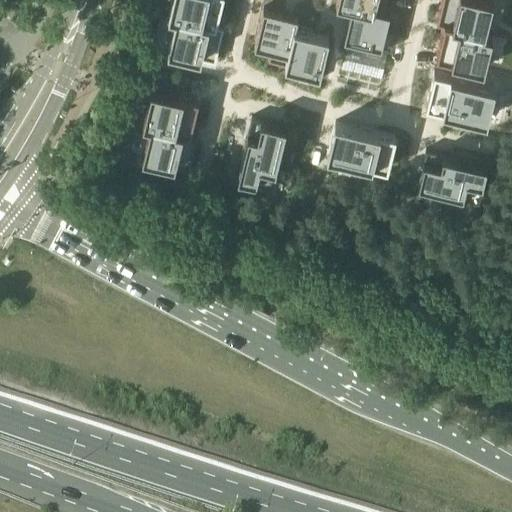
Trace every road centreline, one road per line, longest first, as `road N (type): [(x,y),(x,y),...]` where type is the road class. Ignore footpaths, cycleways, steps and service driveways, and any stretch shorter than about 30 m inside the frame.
road 1 (primary): [(511,470),(0,205)]
road 2 (primary): [(279,511),(0,419)]
road 3 (tertiary): [(0,192),(57,102),(85,0)]
road 4 (tertiary): [(84,0),(0,135)]
road 5 (residential): [(388,109),(355,111),(239,69)]
road 6 (primary): [(0,464),(125,511)]
